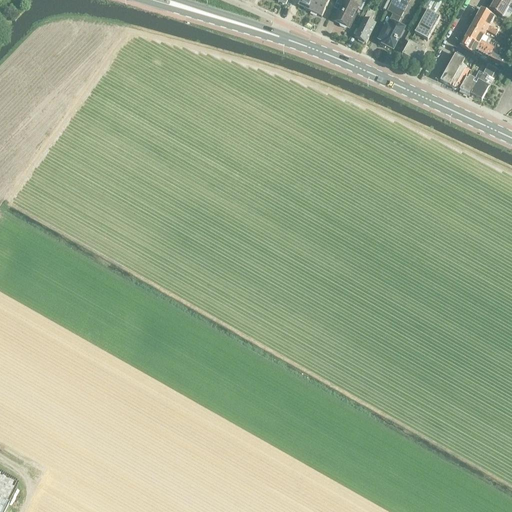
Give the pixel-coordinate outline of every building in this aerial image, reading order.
[(301,0),(299,7),(310,13),(315,0),(301,0)] [(315,0),(310,13),(321,18),(329,0),(315,0)] [(338,0),(336,5),(342,8),(335,23),(340,25),(341,27),(345,29),(347,28),(348,29),(358,9),(361,11),(366,0),(338,0)] [(393,0),(388,12),(393,15),(387,28),(386,28),(380,41),(378,45),(385,49),(386,47),(393,51),(404,30),(397,27),(410,0),(393,0)] [(387,13),(388,12),(393,2),(388,0),(383,0),(379,9),(387,13)] [(442,0),(429,0),(426,7),(437,13),(441,5),(442,5),(444,1),(442,0)] [(511,0),(495,0),(495,1),(509,8),(511,1),(511,0)] [(503,19),(509,8),(495,1),(489,11),(503,19)] [(369,11),(355,39),(359,41),(358,42),(363,45),(364,44),(366,44),(375,25),(380,15),(373,12),(369,10),(369,11)] [(475,21),(497,33),(497,32),(504,36),(506,33),(499,29),(500,28),(491,24),(495,18),(481,10),(475,21)] [(427,12),(415,34),(427,41),(440,19),(427,12)] [(475,21),(471,29),(484,36),(487,32),(495,36),(497,33),(475,21)] [(465,38),(492,53),(494,48),(482,41),(484,36),(471,29),(465,38)] [(489,57),(491,58),(490,60),(503,68),(507,61),(492,53),(465,38),(460,48),(474,55),(477,50),(489,57)] [(417,44),(416,46),(410,42),(402,57),(418,66),(426,51),(421,49),(422,47),(417,44)] [(462,67),(464,62),(455,57),(441,83),(452,88),(452,90),(455,91),(456,90),(458,91),(469,71),(462,67)] [(459,92),(470,97),(488,65),(486,64),(480,73),(479,72),(476,77),(474,81),(468,77),(466,80),(459,92)] [(488,65),(470,97),(481,102),(489,88),(494,80),(492,79),(497,70),(488,65)]
